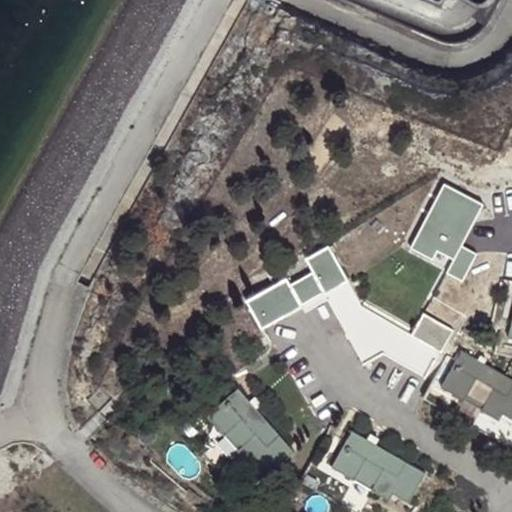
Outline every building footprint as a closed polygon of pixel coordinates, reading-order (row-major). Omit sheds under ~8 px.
[(484,203),(443,183),(409,249),(432,261),(437,252),(452,259),(446,272),(463,280),(476,254),(462,247),(484,203)] [(285,279),(245,302),(262,331),(302,308),(306,315),(327,303),(363,366),(385,354),(424,376),(449,332),(424,318),(414,335),(362,306),(327,245),(280,272),(285,279)] [(511,381),(464,355),(444,386),(437,383),(426,403),(493,436),(503,419),(511,424),(511,381)] [(294,456),(238,392),(206,420),(248,468),(267,452),(280,468),(294,456)] [(426,472),(353,430),(331,468),(363,487),(350,508),(356,511),(411,511),(417,503),(411,499),(426,472)]
